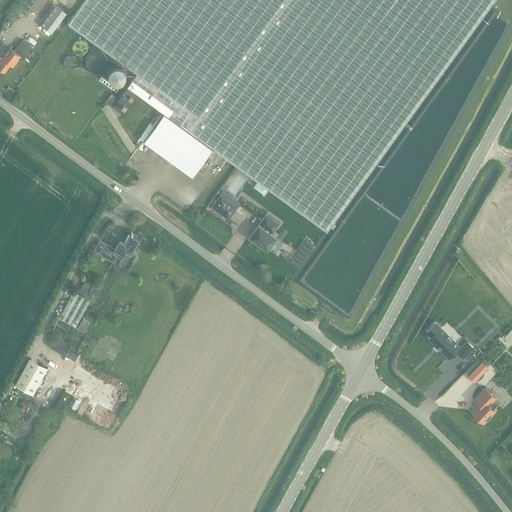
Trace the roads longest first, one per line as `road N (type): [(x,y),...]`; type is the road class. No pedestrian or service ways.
road 1 (unclassified): [(360,370),(0,101)]
road 2 (unclassified): [(360,370),(511,98)]
road 3 (unclassified): [(505,511),(442,439),(360,370)]
road 4 (unclassified): [(282,511),(360,370)]
